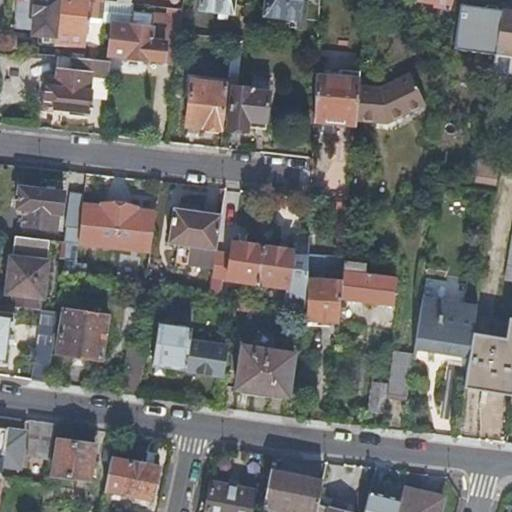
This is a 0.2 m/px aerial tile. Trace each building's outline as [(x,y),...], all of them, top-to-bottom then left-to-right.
[(84,45),(88,0),(36,0),(33,34),(53,36),(53,42),(84,45)] [(103,0),(101,22),(112,23),(131,25),(132,10),(133,3),(108,0),(103,0)] [(200,0),(199,9),(232,12),(233,0),(200,0)] [(266,0),(265,15),(292,18),(292,22),(297,23),(298,0),(266,0)] [(493,51),(500,9),(459,3),(457,18),(453,48),(493,54),(493,51)] [(511,53),(511,10),(500,9),(493,51),(511,53)] [(162,59),(177,61),(177,58),(180,32),(181,16),(132,10),(131,25),(112,23),(109,53),(126,55),(125,57),(147,59),(147,58),(162,59)] [(90,95),(105,97),(109,60),(98,59),(59,55),(55,85),(47,84),(44,105),(63,108),(88,111),(90,95)] [(358,83),(355,119),(383,122),(422,103),(405,71),(377,84),(358,83)] [(313,121),(355,124),(355,119),(358,83),(359,79),(315,77),(314,100),(313,121)] [(200,127),(222,129),(228,85),(191,81),(186,124),(200,125),(200,127)] [(265,129),(267,110),(270,91),(253,90),(253,88),(232,86),(227,127),(247,130),(248,127),(265,129)] [(303,121),(313,121),(314,100),(312,100),(305,99),(303,121)] [(502,146),(511,147),(511,134),(503,133),(502,146)] [(474,184),(495,187),(497,176),(498,169),(499,163),(478,159),(474,184)] [(63,191),(19,187),(16,207),(24,209),(22,226),(56,230),(58,212),(61,213),(63,191)] [(80,227),(82,205),(83,193),(69,191),(65,225),(68,226),(80,227)] [(78,243),(150,251),(155,213),(135,211),(136,207),(101,203),(101,207),(82,205),(80,227),(78,243)] [(330,233),(331,217),(328,217),(329,207),(315,206),(314,232),(330,233)] [(188,263),(213,266),(220,214),(172,207),(168,241),(190,245),(188,263)] [(63,273),(75,275),(78,243),(80,227),(68,226),(66,241),(67,241),(63,273)] [(49,239),(13,235),(6,291),(8,291),(6,304),(14,305),(39,308),(40,295),(41,296),(49,239)] [(256,282),(261,245),(232,241),(227,278),(256,282)] [(307,278),(307,262),(291,260),(292,250),(261,245),(256,282),(306,290),(307,278)] [(338,315),(340,296),(341,280),(323,279),(324,254),(308,253),(307,262),(307,278),(306,290),(306,306),(306,312),(338,315)] [(359,272),(360,267),(345,266),(344,271),(342,270),(341,280),(340,296),(392,302),(395,276),(359,272)] [(234,296),(232,313),(252,315),(254,299),(234,296)] [(469,354),(472,331),(476,304),(419,296),(412,346),(469,354)] [(6,304),(0,303),(0,360),(8,362),(14,305),(6,304)] [(56,351),(103,358),(108,314),(62,308),(56,351)] [(32,378),(47,380),(57,310),(41,309),(32,378)] [(511,388),(511,316),(510,316),(506,337),(472,331),(469,354),(464,386),(483,389),(511,394),(511,388)] [(224,374),(228,345),(189,339),(191,325),(158,321),(153,364),(185,367),(185,369),(224,374)] [(234,388),(288,396),(293,351),(240,344),(234,388)] [(124,391),(140,393),(146,348),(130,346),(124,391)] [(386,395),(405,398),(412,352),(391,349),(386,395)] [(368,384),(364,409),(382,412),(385,386),(368,384)] [(54,422),(30,418),(27,441),(51,445),(54,422)] [(0,474),(1,465),(19,468),(21,451),(16,450),(19,431),(7,429),(7,427),(0,425),(0,474)] [(96,467),(95,467),(90,466),(91,462),(94,444),(57,439),(52,473),(88,479),(89,473),(95,474),(96,467)] [(159,466),(110,455),(105,482),(123,485),(121,492),(152,498),(159,466)] [(322,482),(269,472),(262,507),(265,507),(266,505),(292,510),(299,511),(315,511),(317,504),(322,482)] [(211,479),(204,511),(249,511),(254,488),(211,479)] [(435,511),(439,498),(402,488),(399,498),(395,511),(435,511)] [(395,511),(399,498),(368,490),(362,511),(395,511)] [(441,511),(445,499),(439,498),(435,511),(441,511)]
